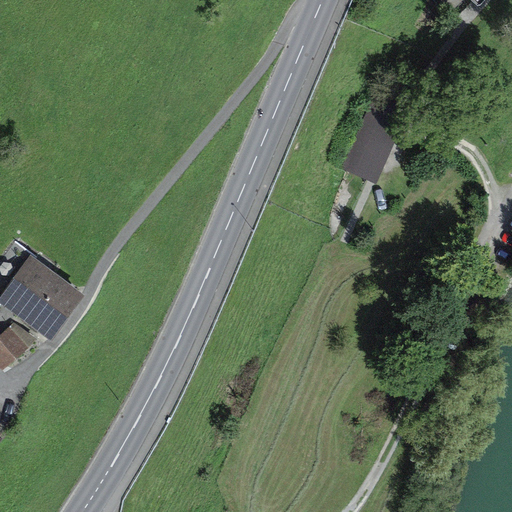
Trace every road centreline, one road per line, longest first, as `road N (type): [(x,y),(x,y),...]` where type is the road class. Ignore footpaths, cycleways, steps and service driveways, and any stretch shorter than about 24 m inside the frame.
road 1 (tertiary): [(323,0),(164,367),(82,511)]
road 2 (track): [(347,511),(382,459),(463,286),(511,209)]
